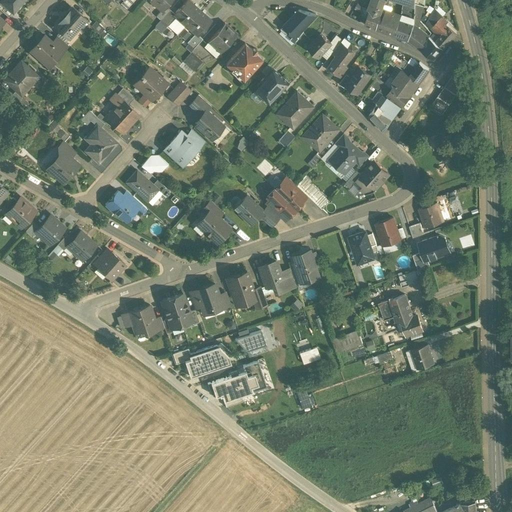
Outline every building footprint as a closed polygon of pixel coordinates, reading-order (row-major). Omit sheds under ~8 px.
[(2,0),(1,2),(12,13),(13,13),(23,0),(2,0)] [(172,0),(151,0),(150,1),(162,12),(166,8),(172,0)] [(383,0),(371,0),(368,10),(369,11),(369,10),(381,14),(382,9),(385,1),(383,0)] [(200,11),(188,1),(175,15),(174,16),(177,18),(186,26),(200,11)] [(12,13),(1,2),(0,3),(0,10),(8,18),(12,13)] [(414,8),(403,4),(401,12),(414,14),(414,8)] [(425,7),(415,5),(414,8),(414,14),(414,21),(420,21),(425,7)] [(166,8),(162,12),(156,18),(161,22),(170,11),(166,8)] [(71,9),(55,27),(69,39),(85,21),(71,9)] [(394,13),(382,9),(381,14),(380,14),(376,30),(387,34),(394,13)] [(381,14),(369,10),(369,11),(364,26),(376,30),(380,14),(381,14)] [(170,11),(161,22),(168,28),(177,18),(174,16),(175,15),(170,11)] [(200,11),(186,26),(196,35),(198,37),(199,37),(212,22),(200,11)] [(316,16),(299,12),(294,17),(284,28),(295,38),(295,37),(316,16)] [(440,19),(431,29),(436,35),(445,24),(440,19)] [(414,25),(399,20),(393,36),(408,41),(413,26),(414,25)] [(104,29),(95,21),(91,27),(100,35),(104,29)] [(445,24),(436,35),(439,38),(435,43),(442,50),(456,34),(445,24)] [(225,25),(208,44),(220,54),(237,36),(225,25)] [(415,27),(413,26),(408,41),(420,50),(429,37),(415,27)] [(295,38),(284,28),(280,32),(294,45),(298,40),(295,37),(295,38)] [(321,34),(307,49),(318,59),(329,48),(332,44),(330,43),(321,34)] [(196,35),(187,44),(194,50),(203,40),(199,37),(198,37),(196,35)] [(44,36),(31,51),(45,64),(51,58),(54,60),(62,52),(52,43),(44,36)] [(342,41),(336,36),(330,43),(332,44),(329,48),(333,52),(340,44),(342,41)] [(67,46),(58,37),(52,43),(62,52),(67,46)] [(431,40),(423,51),(433,60),(442,50),(435,43),(434,42),(431,40)] [(345,47),(340,44),(333,52),(332,54),(336,58),(337,58),(345,47)] [(245,45),(226,66),(232,71),(231,72),(237,79),(239,77),(244,82),(263,61),(257,55),(256,50),(252,51),(245,45)] [(348,50),(345,47),(337,58),(336,58),(328,68),(337,75),(344,66),(356,50),(351,46),(348,50)] [(192,54),(183,64),(194,73),(202,63),(192,54)] [(413,67),(404,60),(398,67),(402,70),(410,75),(418,65),(415,63),(413,67)] [(36,75),(21,61),(4,80),(16,90),(21,95),(22,95),(29,87),(27,85),(36,75)] [(418,65),(410,75),(419,83),(429,70),(419,63),(418,65)] [(344,66),(337,75),(342,79),(349,70),(344,66)] [(370,76),(359,67),(351,78),(345,85),(346,85),(357,94),(370,76)] [(149,68),(142,77),(142,80),(138,84),(147,91),(145,94),(152,100),(153,99),(154,99),(153,99),(154,98),(155,98),(154,97),(156,96),(157,95),(156,95),(156,93),(160,89),(162,89),(163,89),(162,88),(164,87),(164,86),(165,85),(165,86),(166,85),(166,84),(149,68)] [(470,76),(458,68),(451,78),(463,86),(470,76)] [(402,70),(389,88),(384,84),(379,92),(383,95),(400,108),(419,83),(410,75),(402,70)] [(274,71),(255,91),(269,105),(288,84),(274,71)] [(346,74),(339,85),(344,88),(346,85),(345,85),(351,78),(346,74)] [(463,86),(451,78),(444,88),(456,96),(463,86)] [(184,93),(177,87),(168,97),(178,106),(187,96),(184,93)] [(132,97),(123,88),(116,95),(122,101),(126,104),(132,97)] [(456,96),(444,88),(437,97),(449,105),(456,96)] [(21,95),(16,90),(12,94),(21,103),(25,98),(22,95),(21,95)] [(297,92),(283,108),(291,116),(285,123),(293,130),(314,107),(297,92)] [(383,95),(379,92),(373,100),(377,104),(383,95)] [(211,106),(199,95),(190,106),(201,115),(205,110),(207,111),(211,106)] [(400,108),(383,95),(377,104),(368,116),(383,132),(400,108)] [(449,105),(437,97),(430,107),(442,115),(449,105)] [(126,104),(122,101),(108,116),(118,125),(117,127),(123,133),(139,115),(126,104)] [(207,111),(205,110),(201,115),(201,120),(196,126),(212,140),(224,127),(207,111)] [(103,124),(94,115),(89,120),(96,126),(97,126),(99,128),(103,124)] [(323,115),(306,134),(314,141),(311,145),(319,152),(339,130),(323,115)] [(68,140),(73,133),(54,121),(50,128),(68,140)] [(99,128),(97,126),(96,126),(86,139),(92,145),(91,146),(96,151),(91,156),(99,163),(116,143),(99,128)] [(205,143),(191,130),(186,136),(199,148),(200,149),(205,143)] [(180,132),(165,149),(171,155),(170,156),(175,160),(175,159),(183,166),(199,148),(186,136),(180,132)] [(294,138),(289,133),(280,143),(285,148),(294,138)] [(343,134),(335,144),(339,148),(346,140),(347,140),(349,139),(343,134)] [(238,146),(244,152),(253,144),(247,137),(238,146)] [(347,140),(346,140),(339,148),(328,161),(344,175),(356,163),(363,155),(362,154),(347,140)] [(76,152),(64,141),(58,148),(63,152),(70,158),(76,152)] [(63,152),(62,153),(60,153),(53,160),(53,164),(48,169),(49,173),(52,176),(56,175),(61,181),(62,182),(67,176),(70,176),(72,173),(71,171),(78,164),(70,158),(63,152)] [(363,155),(356,163),(360,167),(369,157),(364,152),(362,154),(363,155)] [(316,154),(307,164),(312,169),(321,159),(316,154)] [(159,156),(150,156),(141,166),(150,174),(162,173),(169,165),(159,156)] [(361,175),(355,181),(355,182),(361,187),(359,190),(365,195),(373,193),(389,175),(373,161),(361,175)] [(153,185),(137,171),(127,183),(148,202),(158,190),(153,185)] [(356,171),(344,184),(349,189),(355,182),(355,181),(361,175),(356,171)] [(298,188),(286,176),(282,181),(294,192),(298,188)] [(321,205),(328,199),(310,178),(303,184),(321,205)] [(170,192),(157,181),(153,185),(158,190),(166,197),(170,192)] [(294,192),(282,181),(274,189),(296,210),(304,202),(294,192)] [(308,197),(298,188),(294,192),(304,202),(308,197)] [(296,210),(274,189),(266,198),(269,200),(278,209),(288,218),(296,210)] [(118,192),(106,205),(116,213),(115,215),(121,216),(126,221),(135,211),(137,209),(129,201),(118,192)] [(247,196),(240,203),(234,210),(238,214),(250,225),(257,219),(261,219),(262,218),(259,216),(263,211),(247,196)] [(12,197),(3,206),(8,210),(16,201),(12,197)] [(36,211),(20,197),(16,201),(8,210),(15,217),(13,220),(20,227),(36,211)] [(146,209),(133,197),(129,201),(137,209),(135,211),(140,216),(146,209)] [(278,209),(269,200),(265,204),(267,207),(274,213),(278,209)] [(223,214),(210,201),(203,209),(208,213),(208,212),(216,219),(218,217),(219,218),(223,214)] [(437,203),(418,209),(425,228),(443,221),(437,203)] [(274,213),(267,207),(263,211),(259,216),(262,218),(271,227),(279,218),(274,213)] [(288,218),(278,209),(274,213),(279,218),(284,222),(288,218)] [(216,219),(208,212),(208,213),(199,222),(206,229),(204,231),(217,244),(218,243),(217,242),(224,235),(225,236),(231,229),(219,218),(218,217),(216,219)] [(64,228),(50,215),(39,227),(36,232),(50,244),(64,228)] [(393,218),(376,224),(383,246),(401,240),(393,218)] [(39,227),(33,222),(25,231),(31,237),(36,232),(39,227)] [(420,223),(409,227),(413,238),(424,234),(420,223)] [(96,245),(81,231),(73,240),(66,247),(82,261),(96,245)] [(367,235),(366,231),(349,237),(357,263),(374,258),(372,252),(367,235)] [(373,233),(367,235),(372,252),(378,250),(373,233)] [(67,234),(57,245),(63,251),(66,247),(73,240),(67,234)] [(440,235),(418,243),(421,252),(424,261),(428,260),(446,254),(444,247),(446,242),(445,238),(440,235)] [(107,249),(99,258),(103,262),(111,253),(107,249)] [(421,252),(412,255),(417,270),(430,266),(428,260),(424,261),(421,252)] [(103,262),(101,265),(107,271),(105,274),(111,280),(125,265),(111,253),(103,262)] [(316,253),(310,255),(314,266),(320,264),(316,253)] [(310,255),(303,257),(299,254),(292,257),(293,262),(299,279),(299,280),(305,278),(308,279),(317,276),(314,266),(310,255)] [(276,262),(259,268),(265,285),(272,283),(275,292),(285,289),(280,273),(276,262)] [(299,279),(293,262),(288,264),(290,270),(294,281),(299,279)] [(290,270),(280,273),(285,289),(295,285),(294,281),(290,270)] [(416,271),(399,277),(403,288),(420,282),(416,271)] [(247,272),(227,279),(233,297),(238,295),(242,305),(253,301),(254,300),(251,290),(253,290),(247,272)] [(215,284),(204,288),(205,291),(197,294),(201,306),(204,314),(222,308),(221,305),(222,305),(218,295),(215,284)] [(253,290),(251,290),(254,300),(253,301),(256,309),(266,305),(260,287),(253,290)] [(225,293),(218,295),(222,305),(221,305),(222,308),(230,305),(225,293)] [(183,294),(172,298),(182,325),(192,322),(192,321),(189,312),(183,294)] [(197,294),(190,296),(194,308),(201,306),(197,294)] [(413,317),(405,295),(388,301),(394,317),(396,324),(401,323),(406,337),(423,331),(417,315),(413,317)] [(172,298),(162,301),(168,319),(171,329),(172,328),(182,325),(172,298)] [(388,301),(379,304),(384,321),(394,317),(388,301)] [(150,305),(128,313),(129,313),(132,324),(135,333),(144,330),(146,334),(158,330),(155,319),(150,305)] [(195,310),(189,312),(192,321),(192,322),(193,325),(199,322),(195,310)] [(129,313),(122,315),(126,326),(132,324),(129,313)] [(161,317),(155,319),(158,330),(164,327),(162,321),(161,317)] [(168,319),(162,321),(164,327),(166,334),(173,331),(172,328),(171,329),(168,319)] [(358,330),(331,340),(336,353),(362,344),(358,330)] [(266,345),(261,331),(235,339),(247,351),(266,345)] [(370,350),(378,349),(377,341),(369,342),(370,350)] [(427,345),(411,350),(411,351),(418,369),(425,367),(434,364),(427,345)] [(185,361),(191,377),(223,366),(221,359),(227,357),(217,346),(190,355),(184,357),(185,361)] [(316,347),(299,353),(303,364),(320,359),(316,347)] [(190,355),(188,349),(173,354),(176,364),(185,361),(184,357),(190,355)] [(390,351),(377,356),(379,362),(393,358),(390,351)] [(418,369),(411,351),(406,353),(413,373),(426,369),(425,367),(418,369)] [(245,372),(207,384),(211,395),(215,393),(216,397),(219,396),(220,398),(222,397),(224,402),(241,396),(267,387),(258,361),(243,366),(245,372)] [(318,405),(315,395),(312,396),(308,386),(299,389),(305,409),(318,405)] [(241,396),(224,402),(226,408),(243,402),(241,396)] [(437,511),(431,499),(404,511),(437,511)] [(476,511),(475,502),(460,503),(460,511),(476,511)] [(443,511),(460,511),(460,503),(443,511)]
